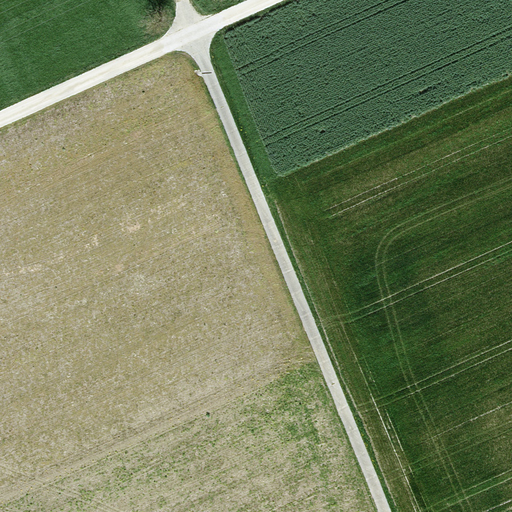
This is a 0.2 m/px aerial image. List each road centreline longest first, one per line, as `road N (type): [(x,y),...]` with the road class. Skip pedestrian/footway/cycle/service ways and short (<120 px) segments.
road 1 (track): [(183,0),(385,511)]
road 2 (track): [(0,114),(255,0)]
